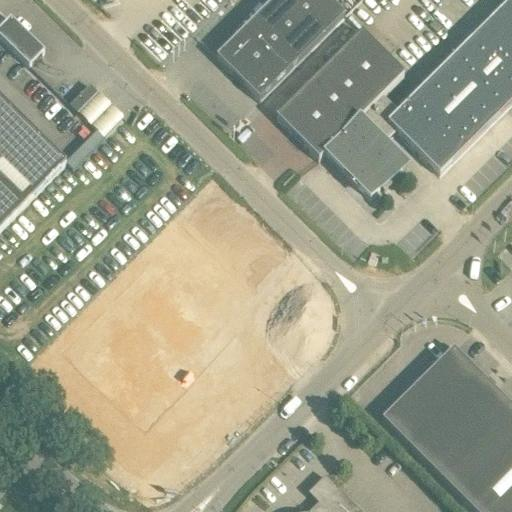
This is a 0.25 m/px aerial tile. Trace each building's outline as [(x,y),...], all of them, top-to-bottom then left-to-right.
[(259,105),(345,20),(324,0),(278,0),(216,62),(259,105)] [(398,115),(383,100),(325,157),(326,158),(346,178),(343,180),(355,195),(359,191),(370,202),(380,192),(384,196),(392,187),(388,184),(402,170),(381,150),(395,136),(439,180),(511,107),(511,7),(510,5),(398,115)] [(44,55),(11,22),(0,32),(0,41),(29,71),(44,55)] [(383,100),(404,79),(362,37),(276,122),(318,165),(326,158),(325,157),(383,100)] [(90,89),(70,110),(77,117),(97,97),(90,89)] [(0,234),(66,168),(66,167),(0,102),(0,234)] [(183,230),(62,353),(137,427),(157,414),(160,416),(265,310),(183,230)] [(511,409),(453,350),(395,408),(396,410),(382,424),(470,511),(511,511),(511,411),(510,410),(511,409)] [(356,511),(325,481),(308,498),(322,511),(356,511)]
